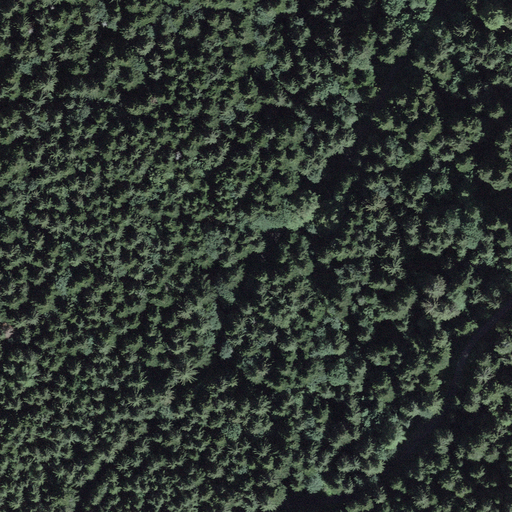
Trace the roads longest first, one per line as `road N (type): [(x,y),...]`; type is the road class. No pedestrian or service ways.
road 1 (unclassified): [(76,511),(91,472),(149,426),(212,348),(271,236),(324,202),(386,79),(450,0)]
road 2 (unclassified): [(511,299),(469,344),(433,423),(383,471),(333,499),(239,511)]
